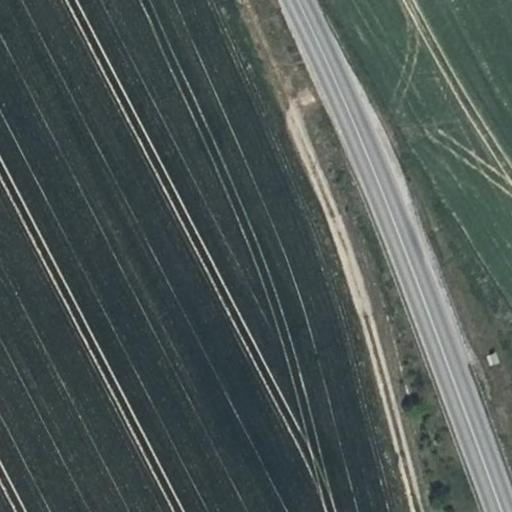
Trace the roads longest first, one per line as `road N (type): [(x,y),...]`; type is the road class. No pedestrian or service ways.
road 1 (tertiary): [(296,0),(371,164),(502,511)]
road 2 (track): [(417,511),(372,336),(294,115),(243,0)]
